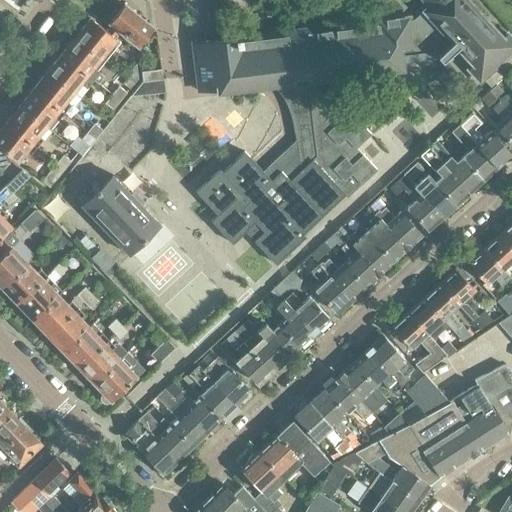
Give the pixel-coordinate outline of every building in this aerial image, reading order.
[(426,0),(430,4),(414,19),(404,20),(404,18),(378,21),(379,26),(308,34),(308,29),(241,38),(241,36),(236,36),(233,12),(231,0),(205,0),(208,16),(211,15),(213,40),(208,40),(205,40),(208,64),(197,65),(200,91),(263,83),(266,85),(270,87),(275,90),(279,93),(282,97),(285,101),(288,105),(290,108),(291,113),(293,118),(294,123),(294,128),(295,134),(295,140),(262,171),(244,151),(222,172),(219,169),(196,191),(217,214),(211,220),(232,243),(245,231),(276,264),(305,236),(303,233),(344,195),(346,197),(377,169),(356,147),(371,133),(349,110),(342,117),(308,81),(308,77),(400,66),(399,62),(443,56),(446,59),(458,47),(473,64),(468,68),(480,81),(483,78),(511,51),(511,38),(507,33),(502,37),(467,0),(426,0)] [(369,0),(371,17),(390,16),(388,0),(369,0)] [(155,28),(137,14),(124,4),(118,11),(116,9),(109,18),(112,19),(109,23),(138,45),(147,34),(149,36),(155,28)] [(119,40),(90,17),(89,16),(88,16),(87,16),(86,16),(85,16),(84,17),(83,18),(82,19),(82,20),(82,22),(82,23),(83,24),(83,25),(84,25),(82,28),(80,26),(73,35),(104,60),(119,40)] [(104,60),(73,35),(66,44),(68,45),(61,54),(90,77),(99,84),(106,77),(96,69),(104,60)] [(511,51),(483,78),(492,87),(511,69),(511,51)] [(53,61),(45,70),(72,92),(81,81),(84,84),(90,77),(61,54),(54,62),(53,61)] [(126,78),(134,85),(139,79),(137,64),(126,78)] [(163,78),(162,69),(142,72),(143,81),(163,78)] [(66,101),(72,92),(45,70),(39,78),(40,79),(33,88),(64,112),(70,104),(66,101)] [(143,81),(131,97),(165,92),(163,80),(165,80),(165,78),(163,78),(143,81)] [(499,85),(490,92),(496,99),(505,91),(499,85)] [(119,102),(127,94),(118,87),(111,96),(119,102)] [(18,103),(46,126),(53,117),(58,120),(64,112),(33,88),(27,96),(25,95),(18,103)] [(496,99),(490,92),(482,100),(488,106),(496,99)] [(498,101),(511,116),(511,100),(506,94),(498,101)] [(105,103),(108,105),(113,110),(119,102),(111,96),(105,103)] [(494,123),(511,143),(511,116),(498,101),(492,107),(501,117),(494,123)] [(6,122),(37,147),(43,139),(38,135),(46,126),(18,103),(11,112),(13,113),(6,122)] [(106,119),(112,113),(104,106),(99,112),(106,119)] [(472,112),(465,118),(458,125),(497,167),(511,154),(489,131),(483,136),(473,126),(479,119),(472,112)] [(37,147),(6,122),(0,129),(0,146),(17,161),(26,150),(31,154),(37,147)] [(95,140),(103,130),(95,123),(86,133),(95,140)] [(468,150),(462,156),(483,179),(497,167),(458,125),(451,131),(468,150)] [(95,140),(86,133),(81,139),(90,147),(95,140)] [(435,140),(428,147),(469,192),(483,179),(462,156),(455,162),(435,140)] [(439,176),(434,181),(455,204),(469,192),(428,147),(419,154),(439,176)] [(0,151),(0,168),(1,170),(10,160),(0,151)] [(63,171),(72,160),(63,153),(55,164),(63,171)] [(416,162),(402,174),(408,180),(422,168),(416,162)] [(50,187),(63,171),(55,164),(42,180),(50,187)] [(29,176),(21,169),(0,190),(0,205),(5,201),(15,192),(19,187),(29,176)] [(112,175),(89,198),(83,192),(76,199),(128,254),(159,224),(112,175)] [(428,175),(414,188),(441,217),(455,204),(434,181),(428,175)] [(413,199),(405,206),(428,229),(441,217),(414,188),(404,177),(391,189),(398,196),(405,190),(413,199)] [(15,192),(5,201),(11,207),(20,198),(15,192)] [(375,213),(407,247),(421,234),(399,210),(392,216),(384,207),(380,211),(370,200),(365,204),(374,213),(375,213)] [(34,210),(21,223),(29,231),(43,217),(37,210),(34,210)] [(2,215),(0,213),(0,236),(10,227),(0,216),(2,215)] [(370,236),(393,260),(407,247),(375,213),(374,213),(371,216),(373,217),(368,221),(376,231),(370,236)] [(355,231),(346,222),(339,229),(345,236),(347,238),(355,231)] [(511,222),(499,235),(511,249),(511,222)] [(347,238),(345,236),(339,229),(324,242),(330,250),(337,244),(339,245),(347,238)] [(347,238),(379,273),(393,260),(370,236),(365,241),(355,231),(347,238)] [(0,287),(0,288),(26,263),(27,263),(11,246),(18,239),(11,232),(0,243),(0,251),(2,254),(0,256),(0,287)] [(51,242),(59,249),(67,241),(58,234),(51,242)] [(511,249),(499,235),(484,248),(502,269),(511,260),(511,249)] [(342,261),(365,286),(379,273),(347,238),(339,245),(348,256),(342,261)] [(324,242),(310,255),(317,262),(330,250),(324,242)] [(484,248),(468,263),(486,284),(498,273),(503,279),(508,275),(502,269),(484,248)] [(112,262),(100,249),(92,256),(105,269),(112,262)] [(319,265),(350,299),(365,286),(342,261),(336,267),(327,257),(319,265)] [(62,262),(49,274),(55,280),(67,267),(62,262)] [(10,294),(18,302),(46,276),(39,269),(35,272),(26,263),(0,288),(8,296),(10,294)] [(350,299),(319,265),(311,272),(320,282),(315,287),(336,312),(350,299)] [(492,302),(489,305),(477,316),(464,302),(476,291),(456,269),(440,284),(461,307),(480,326),(484,323),(485,324),(497,315),(501,312),(492,302)] [(288,276),(289,288),(298,289),(300,278),(294,270),(288,276)] [(46,276),(18,302),(25,310),(23,312),(31,320),(57,295),(48,286),(52,282),(46,276)] [(424,298),(449,326),(462,339),(471,333),(454,313),(461,307),(440,284),(424,298)] [(79,305),(82,301),(90,293),(83,287),(72,298),(79,305)] [(273,288),(266,295),(272,302),(280,295),(273,288)] [(41,327),(48,334),(72,311),(76,307),(61,291),(57,295),(31,320),(39,329),(41,327)] [(291,307),(314,332),(329,318),(307,292),(291,307)] [(90,293),(82,301),(90,308),(97,300),(90,293)] [(497,301),(507,312),(511,307),(511,298),(510,296),(509,297),(506,294),(497,301)] [(283,298),(275,306),(283,315),(276,321),(299,346),(314,332),(291,307),(283,298)] [(424,298),(409,311),(430,335),(434,339),(449,326),(424,298)] [(62,352),(88,327),(72,311),(48,334),(56,342),(54,344),(62,352)] [(420,344),(428,352),(438,343),(434,339),(430,335),(409,311),(392,326),(413,350),(420,344)] [(498,322),(506,332),(511,327),(511,311),(509,314),(506,317),(498,322)] [(114,334),(122,326),(126,321),(119,314),(107,326),(114,334)] [(299,346),(276,321),(270,327),(261,317),(256,321),(255,320),(251,323),(261,334),(284,359),(299,346)] [(92,324),(62,353),(70,360),(72,359),(79,367),(108,339),(92,324)] [(246,330),(241,324),(235,329),(241,335),(246,330)] [(128,333),(122,326),(114,334),(120,340),(128,333)] [(241,338),(234,330),(225,338),(232,345),(241,338)] [(249,333),(242,341),(270,371),(284,359),(261,334),(255,340),(249,333)] [(383,336),(369,348),(402,385),(409,378),(407,375),(413,369),(383,336)] [(120,344),(113,345),(108,339),(79,367),(86,374),(85,376),(93,384),(118,359),(127,351),(120,344)] [(449,340),(441,346),(449,354),(457,349),(449,340)] [(258,382),(270,371),(242,341),(236,346),(242,353),(236,358),(258,382)] [(159,363),(172,350),(164,342),(151,354),(159,363)] [(449,354),(441,346),(438,343),(428,352),(414,364),(422,372),(437,362),(449,354)] [(369,348),(354,361),(377,387),(384,381),(393,392),(402,385),(369,348)] [(118,359),(93,384),(102,394),(101,396),(101,397),(101,399),(101,400),(102,401),(103,402),(105,403),(106,403),(107,403),(109,402),(144,369),(127,351),(118,359)] [(197,363),(197,364),(235,404),(250,389),(217,355),(208,364),(202,358),(197,363)] [(370,408),(373,412),(388,399),(384,395),(377,387),(354,361),(342,372),(339,374),(370,408)] [(220,418),(235,404),(197,364),(188,372),(204,390),(199,395),(220,418)] [(406,425),(439,476),(440,475),(508,432),(509,431),(511,412),(511,379),(504,364),(474,380),(476,384),(449,403),(426,414),(408,424),(406,425)] [(339,374),(325,388),(348,414),(354,408),(365,419),(373,412),(339,374)] [(414,400),(426,414),(449,403),(424,374),(407,390),(413,398),(413,399),(414,400)] [(174,381),(166,388),(206,431),(220,418),(199,395),(193,400),(174,381)] [(176,418),(170,423),(191,446),(206,431),(166,388),(156,398),(176,418)] [(325,388),(309,402),(349,444),(351,442),(345,436),(353,429),(343,418),(348,414),(325,388)] [(414,400),(399,413),(408,424),(426,414),(414,400)] [(349,444),(309,402),(294,415),(318,442),(326,436),(340,452),(349,444)] [(8,407),(0,414),(0,447),(1,448),(24,425),(17,417),(16,413),(13,410),(10,409),(8,407)] [(157,423),(146,411),(138,419),(177,459),(191,446),(170,423),(162,418),(157,423)] [(390,433),(406,425),(408,424),(399,413),(398,412),(382,424),(390,433)] [(177,459),(138,419),(123,433),(131,441),(135,446),(150,460),(162,474),(177,459)] [(301,462),(321,482),(331,464),(292,421),(278,434),(277,434),(276,435),(301,462)] [(379,439),(390,433),(382,424),(370,433),(376,441),(379,439)] [(24,425),(1,448),(8,455),(19,466),(42,443),(39,440),(39,436),(36,433),(32,433),(24,425)] [(390,433),(379,439),(386,451),(389,456),(402,465),(430,484),(439,476),(406,425),(390,433)] [(259,451),(258,451),(284,479),(301,462),(276,435),(269,442),(266,442),(261,447),(259,451)] [(354,452),(361,457),(379,470),(378,471),(419,499),(430,484),(402,465),(399,469),(378,454),(386,451),(379,439),(376,441),(354,452)] [(264,511),(283,511),(279,508),(283,503),(277,498),(282,493),(276,486),(284,479),(258,451),(256,453),(254,453),(249,458),(248,461),(240,468),(261,490),(254,497),(242,485),(241,486),(264,511)] [(350,474),(361,457),(354,452),(332,463),(332,464),(342,470),(343,469),(348,473),(350,474)] [(69,472),(55,458),(34,479),(51,497),(53,495),(61,487),(57,484),(69,472)] [(378,471),(368,486),(405,511),(409,511),(419,499),(378,471)] [(71,498),(81,507),(85,511),(115,511),(116,511),(102,497),(101,497),(77,472),(67,482),(68,483),(62,489),(71,498)] [(51,497),(34,479),(10,502),(20,511),(33,511),(38,508),(45,503),(51,497)] [(264,511),(241,486),(233,494),(222,483),(206,499),(219,511),(240,511),(244,509),(246,511),(264,511)] [(357,502),(372,511),(405,511),(368,486),(357,502)] [(324,511),(335,511),(339,505),(315,491),(303,511),(317,511),(319,509),(324,511)] [(69,511),(53,495),(51,497),(45,503),(53,511),(85,511),(81,507),(76,511),(69,511)] [(219,511),(206,499),(192,511),(219,511)] [(53,511),(45,503),(38,508),(41,511),(53,511)]
